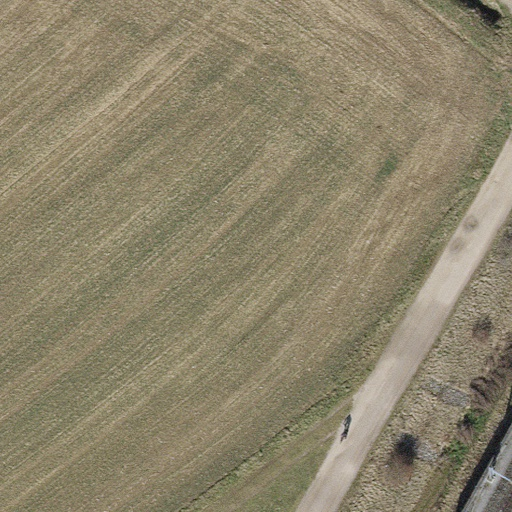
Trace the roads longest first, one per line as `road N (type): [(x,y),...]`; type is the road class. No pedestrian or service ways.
road 1 (track): [(511,171),(314,511)]
road 2 (track): [(416,336),(193,511)]
